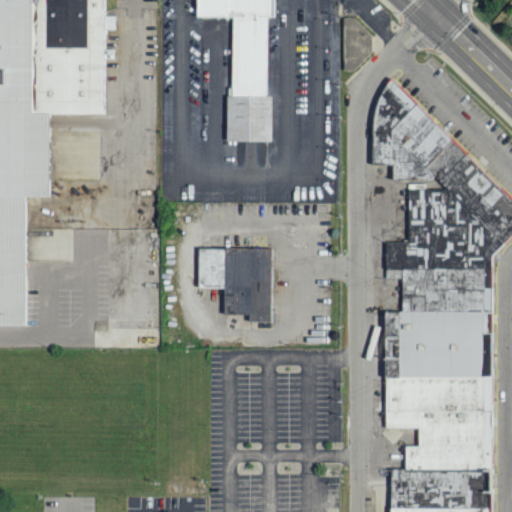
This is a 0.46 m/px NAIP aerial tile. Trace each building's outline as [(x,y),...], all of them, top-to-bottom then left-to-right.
[(0,0),(111,0),(111,114),(54,114),(53,196),(30,196),(30,327),(0,327),(0,0)] [(231,141),(231,96),(236,96),(236,17),(199,17),(199,0),(279,0),(279,17),(269,17),(269,97),(274,97),(274,141),(231,141)] [(358,18),(342,18),(343,69),(362,69),(362,56),(370,56),(370,33),(359,33),(358,18)] [(390,80),(511,200),(511,236),(492,257),(494,511),(389,511),(388,471),(404,470),(404,448),(418,447),(418,428),(385,429),(385,313),(401,311),(402,280),(386,281),(386,244),(407,244),(407,181),(393,181),(393,166),(373,167),(373,116),(380,95),(390,80)] [(277,326),(256,326),(257,315),(232,315),(232,289),(203,288),(204,248),(278,249),(277,326)]
